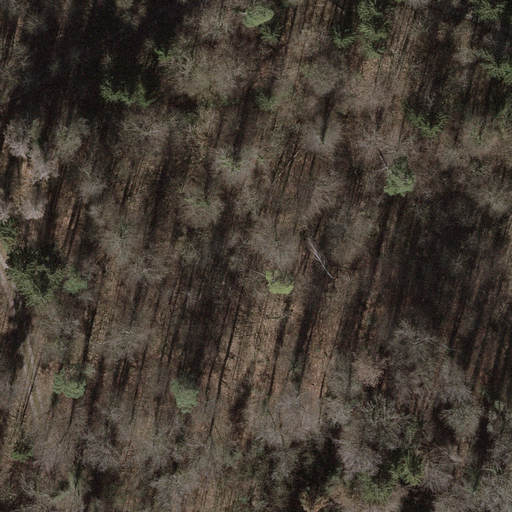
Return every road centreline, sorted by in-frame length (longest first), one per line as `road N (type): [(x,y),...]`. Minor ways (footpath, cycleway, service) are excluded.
road 1 (track): [(0,256),(65,511)]
road 2 (track): [(193,0),(0,100)]
